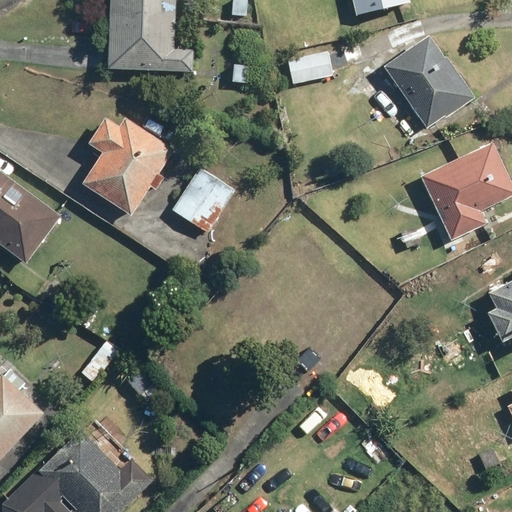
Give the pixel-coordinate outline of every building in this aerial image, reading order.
[(186,77),(187,54),(168,53),(170,0),(104,0),(102,74),(186,77)] [(409,11),(406,0),(345,0),(351,23),(409,11)] [(439,63),(437,64),(421,42),(379,71),(423,134),(468,103),(439,63)] [(324,53),(283,63),(289,89),(331,79),(324,53)] [(249,62),(230,61),(229,87),(248,88),(249,62)] [(121,120),(115,130),(100,120),(82,149),(96,158),(75,188),(125,221),(171,153),(121,120)] [(488,147),(416,179),(445,244),(482,228),(476,213),(511,198),(488,147)] [(237,190),(198,167),(168,216),(207,240),(237,190)] [(56,219),(0,178),(0,253),(22,268),(56,219)] [(355,321),(284,248),(240,292),(311,364),(355,321)] [(490,312),(481,317),(496,347),(504,343),(508,353),(511,350),(511,279),(482,293),(490,312)] [(67,292),(51,282),(38,303),(53,313),(67,292)] [(121,357),(105,344),(79,375),(95,388),(121,357)] [(161,388),(135,366),(119,385),(145,407),(161,388)] [(0,383),(0,458),(38,417),(0,383)] [(511,390),(506,394),(511,404),(502,409),(511,429),(511,390)] [(115,474),(76,435),(0,504),(0,511),(121,511),(148,485),(126,463),(115,474)]
